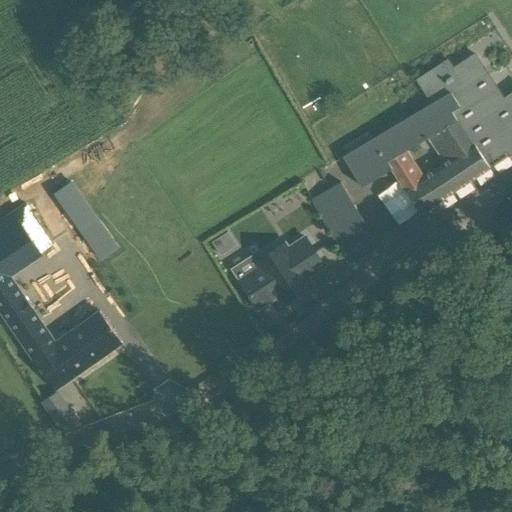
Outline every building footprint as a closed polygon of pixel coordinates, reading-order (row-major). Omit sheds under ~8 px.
[(420,214),(511,153),(511,93),(507,97),(478,53),(456,67),(450,59),(417,80),(432,103),(346,157),(365,186),(391,169),(420,214)] [(60,190),(102,259),(121,248),(78,179),(60,190)] [(341,184),(309,202),(345,263),(377,244),(376,242),(341,184)] [(20,225),(0,238),(0,282),(9,276),(41,255),(38,251),(20,225)] [(260,268),(240,282),(251,297),(255,295),(262,305),(289,287),(295,296),(311,286),(305,277),(324,265),(307,238),(288,250),(284,244),(256,262),(260,268)] [(53,342),(9,276),(0,282),(0,307),(41,369),(55,389),(121,343),(99,312),(53,342)] [(47,400),(58,418),(65,413),(55,396),(47,400)]
